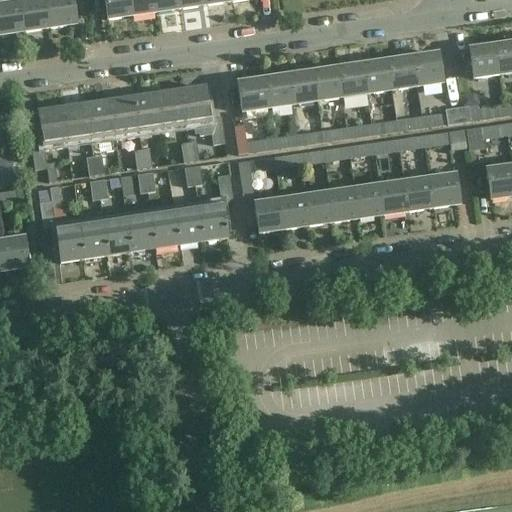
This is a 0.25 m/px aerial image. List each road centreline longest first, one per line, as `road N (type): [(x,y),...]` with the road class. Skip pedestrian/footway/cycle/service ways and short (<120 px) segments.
road 1 (residential): [(0,80),(445,18)]
road 2 (unclassified): [(169,296),(511,246)]
road 3 (unclassified): [(0,320),(169,296)]
